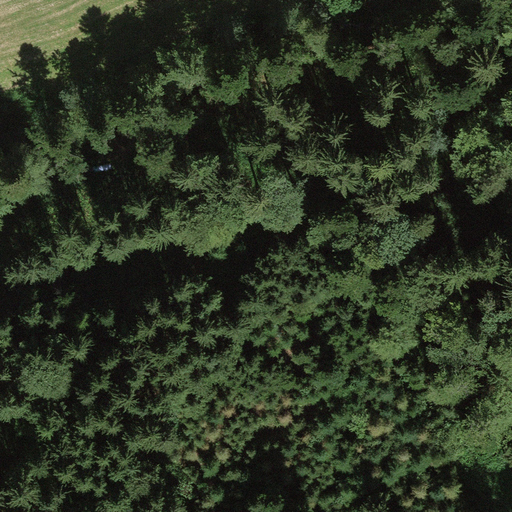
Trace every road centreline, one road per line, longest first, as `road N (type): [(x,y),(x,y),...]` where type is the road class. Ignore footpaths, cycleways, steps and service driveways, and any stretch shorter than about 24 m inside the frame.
road 1 (track): [(511,131),(349,186),(0,282)]
road 2 (track): [(419,377),(188,511)]
